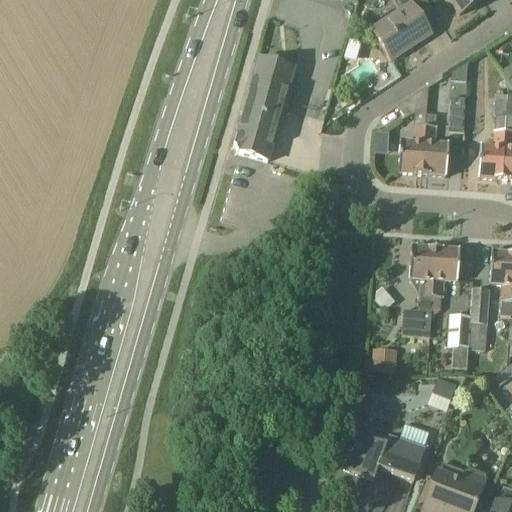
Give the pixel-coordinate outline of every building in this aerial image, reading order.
[(480,0),(448,0),(460,18),(483,3),(480,0)] [(431,37),(428,34),(410,5),(370,32),(391,63),(431,37)] [(251,93),(286,103),(295,72),(260,62),(251,93)] [(414,116),(413,129),(412,144),(400,144),(398,177),(422,178),(426,119),(428,91),(428,90),(397,109),(405,121),(414,116)] [(286,103),(251,93),(235,148),(239,156),(269,164),(286,103)] [(494,119),(496,120),(505,120),(507,97),(496,97),(494,119)] [(505,120),(501,184),(511,184),(511,97),(507,97),(505,120)] [(462,132),(464,103),(450,102),(448,131),(462,132)] [(334,112),(329,110),(326,118),(332,120),(334,112)] [(446,180),(448,147),(434,146),(436,119),(426,119),(422,178),(446,180)] [(480,148),(478,182),(501,184),(505,120),(496,120),(494,149),(480,148)] [(429,340),(430,334),(432,299),(436,251),(411,250),(409,281),(423,282),(422,298),(419,297),(417,313),(403,312),(401,338),(429,340)] [(457,284),(459,253),(436,251),(432,299),(442,300),(443,283),(457,284)] [(504,287),(502,319),(511,319),(511,302),(511,256),(491,255),(489,286),(504,287)] [(473,291),(471,320),(469,352),(485,353),(486,349),(490,349),(492,332),(487,331),(489,292),(473,291)] [(448,319),(447,335),(430,334),(429,340),(428,349),(469,352),(471,320),(448,319)] [(394,378),(395,354),(372,353),(370,377),(394,378)] [(457,389),(438,382),(432,398),(450,405),(457,389)] [(466,385),(465,402),(479,403),(481,386),(466,385)] [(426,447),(425,447),(423,451),(387,439),(384,447),(356,437),(343,473),(374,484),(375,479),(377,479),(380,473),(413,485),(426,447)] [(466,475),(462,485),(437,475),(422,511),(474,511),(482,492),(481,492),(485,482),(466,475)]
